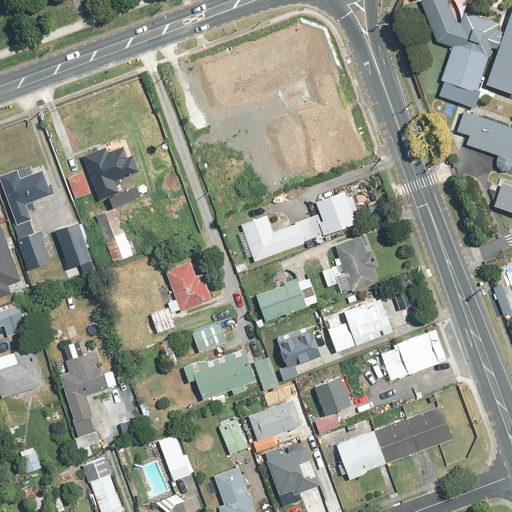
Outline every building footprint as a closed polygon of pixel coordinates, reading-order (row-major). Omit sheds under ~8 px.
[(472,109),(489,53),(498,44),(481,20),(460,32),(453,23),(443,0),(422,0),(412,4),(431,51),(446,56),(434,99),(472,109)] [(511,11),(484,89),(510,98),(511,92),(511,11)] [(273,61),(220,80),(232,113),(290,93),(283,72),(277,74),(273,61)] [(198,88),(178,95),(192,135),(212,129),(198,88)] [(511,130),(461,112),(453,133),(465,137),(462,145),(511,162),(511,130)] [(310,177),(305,164),(326,166),(354,157),(346,134),(328,140),(290,135),(288,152),(223,177),(234,205),(310,177)] [(232,163),(224,144),(205,152),(213,171),(232,163)] [(108,146),(85,155),(102,200),(122,192),(117,180),(141,171),(135,154),(130,156),(126,145),(110,151),(108,146)] [(20,170),(1,177),(17,223),(34,217),(29,202),(55,193),(47,169),(22,177),(20,170)] [(70,177),(77,198),(92,192),(85,172),(70,177)] [(511,188),(500,184),(492,207),(511,214),(511,188)] [(349,190),(318,202),(322,213),(276,230),(269,213),(243,222),(247,232),(241,234),(248,255),(253,253),(256,262),(308,244),(306,240),(325,233),(360,220),(349,190)] [(177,218),(173,220),(182,239),(195,232),(180,199),(170,203),(177,218)] [(137,255),(117,207),(87,220),(97,244),(105,241),(115,264),(137,255)] [(18,236),(30,270),(56,261),(44,228),(37,231),(33,219),(16,225),(20,236),(18,236)] [(82,221),(57,230),(72,268),(81,265),(85,273),(100,267),(82,221)] [(3,226),(0,226),(0,296),(12,292),(9,283),(23,278),(13,250),(16,249),(12,238),(8,240),(3,226)] [(362,236),(338,243),(342,257),(335,259),(337,266),(325,270),(329,285),(351,278),(355,291),(381,283),(374,258),(377,257),(375,249),(367,251),(362,236)] [(193,261),(168,270),(179,299),(170,302),(174,312),(182,309),(183,311),(215,300),(205,272),(198,275),(193,261)] [(251,269),(248,261),(236,266),(240,274),(251,269)] [(298,278),(256,293),(266,318),(307,303),(298,278)] [(511,311),(511,305),(504,284),(494,287),(504,314),(511,311)] [(404,289),(347,310),(350,319),(331,326),(340,350),(396,329),(390,314),(411,306),(404,289)] [(21,303),(0,310),(0,321),(2,327),(5,326),(10,340),(31,333),(21,303)] [(177,326),(171,306),(153,312),(159,332),(177,326)] [(194,332),(201,351),(229,341),(222,322),(194,332)] [(278,358),(285,376),(299,371),(297,366),(321,357),(308,324),(276,336),(283,356),(278,358)] [(441,357),(431,330),(377,350),(388,377),(441,357)] [(0,386),(4,398),(46,384),(33,344),(15,350),(0,355),(0,386)] [(195,378),(202,397),(255,377),(244,348),(202,363),(200,358),(181,365),(187,381),(195,378)] [(59,373),(76,430),(93,425),(83,392),(107,385),(96,350),(66,359),(70,369),(59,373)] [(271,356),(255,362),(266,390),(281,385),(271,356)] [(356,401),(343,374),(315,387),(328,414),(356,401)] [(249,412),(258,436),(301,420),(293,397),(249,412)] [(348,479),(450,439),(437,406),(372,432),(367,419),(321,437),(326,450),(335,447),(348,479)] [(317,421),(322,432),(342,425),(338,413),(317,421)] [(250,446),(239,419),(221,426),(232,454),(250,446)] [(160,439),(173,476),(189,470),(176,433),(160,439)] [(264,457),(278,491),(292,486),(294,490),(318,481),(303,442),(264,457)] [(35,447),(20,452),(26,473),(42,468),(35,447)] [(125,511),(124,507),(106,455),(85,463),(101,511),(125,511)] [(227,504),(221,506),(222,511),(258,511),(241,466),(216,475),(227,504)] [(177,500),(166,511),(200,511),(195,494),(177,500)] [(322,511),(318,499),(307,503),(309,511),(322,511)]
